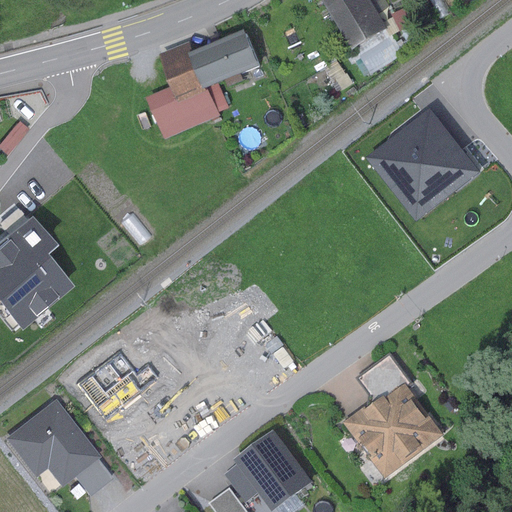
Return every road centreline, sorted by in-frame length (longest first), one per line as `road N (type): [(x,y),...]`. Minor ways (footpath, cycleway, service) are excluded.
road 1 (residential): [(511,235),(131,511)]
road 2 (tertiary): [(227,0),(114,44),(0,73)]
road 3 (residential): [(511,30),(473,69),(469,93),(511,156)]
